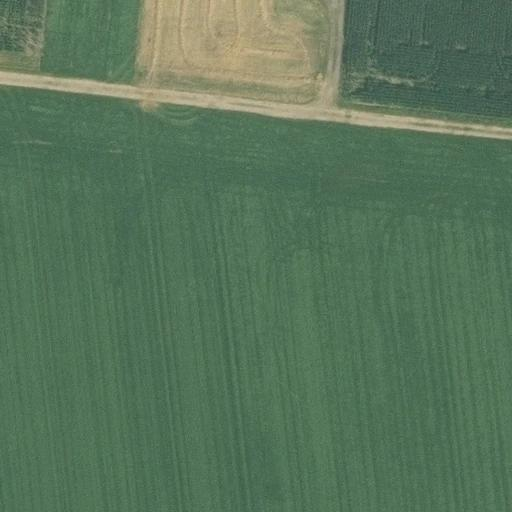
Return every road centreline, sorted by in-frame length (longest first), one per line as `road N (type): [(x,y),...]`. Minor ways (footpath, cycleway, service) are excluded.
road 1 (track): [(0,73),(318,113),(326,0)]
road 2 (track): [(318,113),(511,136)]
